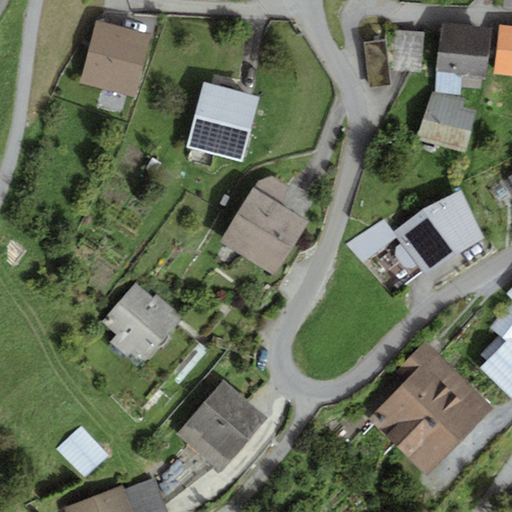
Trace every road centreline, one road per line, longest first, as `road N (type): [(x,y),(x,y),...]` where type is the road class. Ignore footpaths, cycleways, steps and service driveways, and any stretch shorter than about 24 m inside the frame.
road 1 (residential): [(335,68),(356,119),(350,167),(325,253),(280,345),(283,378),(316,395),(345,387),(424,311),(511,257)]
road 2 (residential): [(335,68),(352,57),(352,15),(367,5),(511,18)]
road 3 (residential): [(101,7),(307,11)]
road 4 (unclassified): [(34,0),(15,144),(0,183)]
